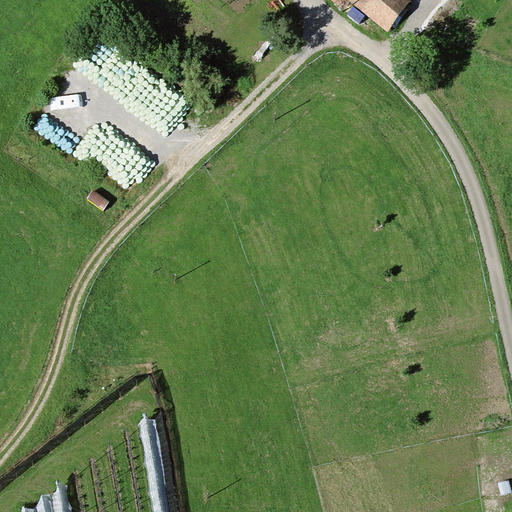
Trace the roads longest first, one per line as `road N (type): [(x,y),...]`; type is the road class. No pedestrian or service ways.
road 1 (track): [(0,458),(36,412),(101,252),(337,24)]
road 2 (unclassified): [(511,341),(483,212),(447,133),(418,92),(308,0)]
